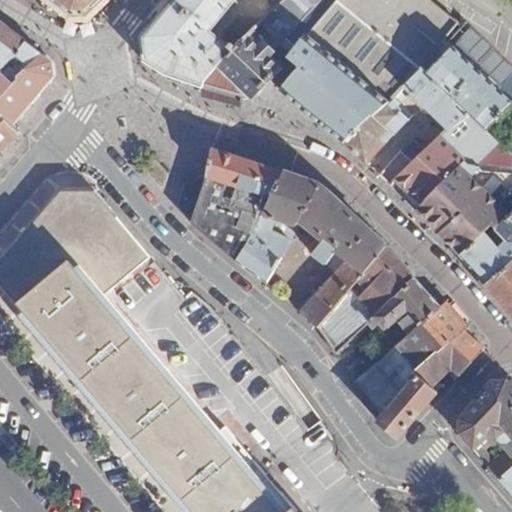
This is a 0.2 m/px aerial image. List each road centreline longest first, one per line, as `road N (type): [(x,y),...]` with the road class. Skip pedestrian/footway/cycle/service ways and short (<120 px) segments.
road 1 (residential): [(418,451),(383,466),(283,331),(166,235),(65,129)]
road 2 (residential): [(104,62),(201,121),(311,160),(343,180),(510,344)]
road 3 (residential): [(510,344),(418,451)]
road 4 (residential): [(104,62),(0,0)]
